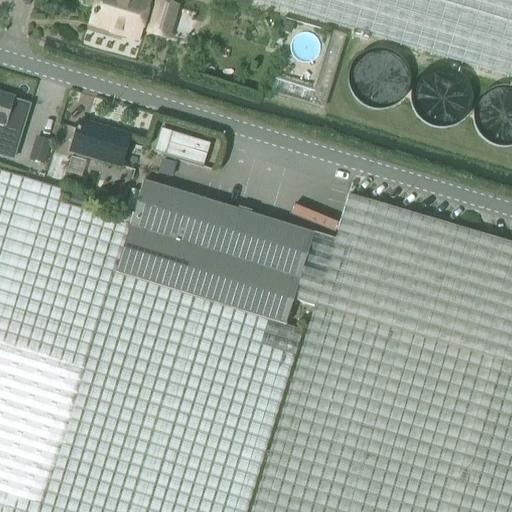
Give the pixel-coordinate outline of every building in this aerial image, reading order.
[(146,14),(149,7),(128,0),(98,0),(92,23),(138,38),(142,27),(150,30),(148,33),(167,39),(177,9),(158,3),(154,17),(146,14)] [(511,0),(247,0),(511,78),(511,0)] [(0,92),(0,153),(14,157),(29,105),(13,100),(13,97),(0,92)] [(120,168),(129,137),(80,122),(71,153),(120,168)] [(20,157),(15,171),(35,177),(39,163),(20,157)] [(0,511),(245,511),(301,333),(286,328),(116,276),(135,213),(118,208),(114,220),(57,203),(61,191),(0,172),(0,511)] [(116,276),(286,328),(294,301),(316,235),(144,183),(135,213),(116,276)] [(314,308),(250,511),(511,511),(511,244),(349,196),(335,241),(316,235),(294,301),(314,308)]
